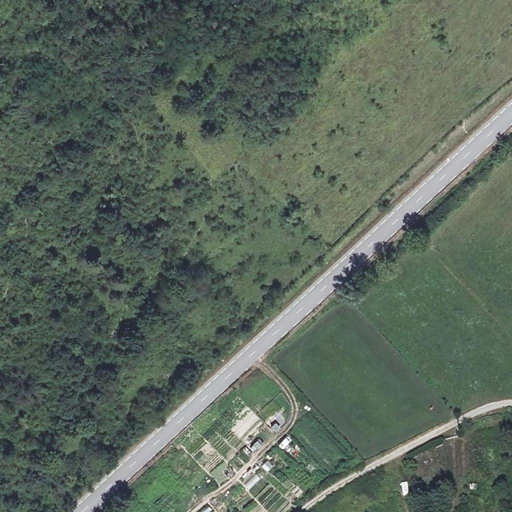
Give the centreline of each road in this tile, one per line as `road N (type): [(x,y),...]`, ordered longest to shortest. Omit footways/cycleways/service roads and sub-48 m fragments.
road 1 (secondary): [(511,114),(82,511)]
road 2 (track): [(305,511),(334,487),(511,402)]
